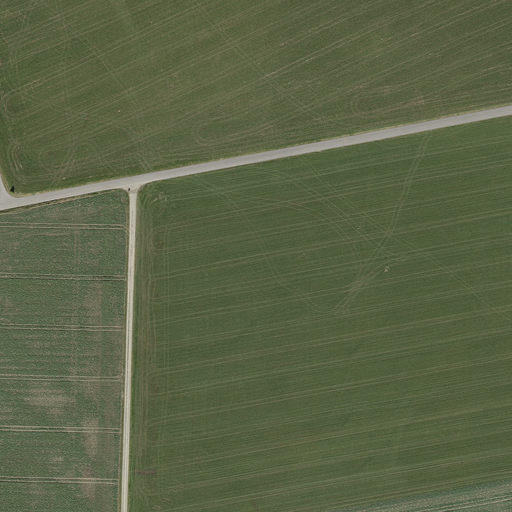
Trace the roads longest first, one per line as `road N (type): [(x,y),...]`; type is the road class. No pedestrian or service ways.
road 1 (residential): [(511,110),(0,206)]
road 2 (track): [(134,180),(124,511)]
